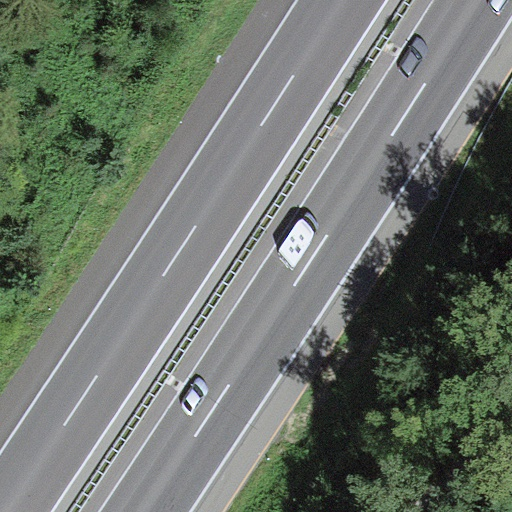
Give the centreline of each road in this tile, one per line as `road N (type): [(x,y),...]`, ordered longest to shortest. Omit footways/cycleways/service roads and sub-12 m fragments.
road 1 (motorway): [(341,0),(6,511)]
road 2 (motorway): [(144,511),(479,0)]
road 3 (track): [(511,426),(414,511)]
